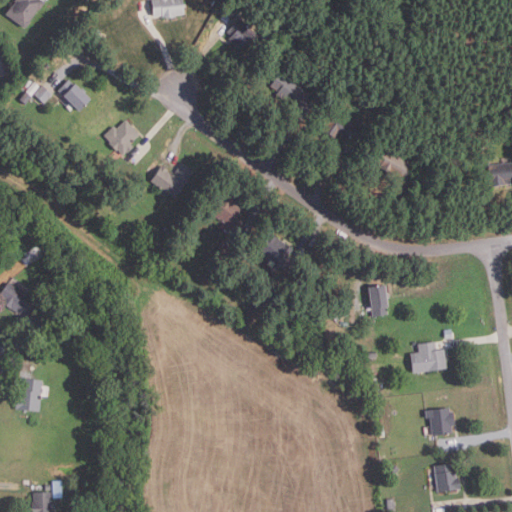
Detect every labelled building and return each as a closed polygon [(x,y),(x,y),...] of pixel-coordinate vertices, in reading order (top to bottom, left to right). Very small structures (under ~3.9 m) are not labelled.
[(26,27),(7,12),(13,4),(14,5),(17,0),(44,0),(46,1),(41,8),(40,7),(30,21),(31,22),(28,25),(27,25),(26,27)] [(164,17),(163,14),(155,16),(152,0),(184,0),(186,13),(164,17)] [(244,54),(231,42),(232,41),(230,39),(232,37),(227,33),(240,19),(259,37),(244,54)] [(289,35),(282,30),(289,20),(296,25),(289,35)] [(47,77),(38,85),(33,80),(42,72),(47,77)] [(304,108),(297,103),(296,105),(289,100),(287,102),(277,94),(279,91),(272,86),(281,73),(313,95),(304,108)] [(80,110),(58,90),(68,80),(74,85),(76,83),(92,98),(80,110)] [(53,93),(45,102),(35,93),(43,84),(53,93)] [(27,104),(20,98),(27,90),(33,96),(27,104)] [(348,141),(340,136),(338,140),(322,129),(336,108),(341,112),(340,114),(348,120),(351,114),(360,120),(356,126),(357,127),(348,141)] [(122,157),(110,143),(111,142),(103,133),(113,124),(117,129),(127,120),(140,134),(131,143),(135,147),(128,154),(127,152),(122,157)] [(409,181),(403,177),(402,179),(382,166),(383,165),(373,159),(382,144),(418,166),(409,181)] [(511,184),(491,186),(489,164),(511,162),(511,184)] [(176,200),(152,182),(164,166),(169,170),(168,172),(171,174),(172,172),(174,174),(183,163),(197,173),(176,200)] [(238,232),(212,213),(226,194),(234,200),(232,202),(245,211),(240,218),(245,221),(238,232)] [(281,268),(277,265),(279,262),(274,258),(272,260),(265,256),(267,253),(261,249),(273,233),(295,248),(292,252),(293,253),(284,266),(283,265),(281,268)] [(22,314),(13,308),(13,309),(3,302),(5,299),(0,295),(0,293),(8,282),(32,298),(22,314)] [(373,315),(370,286),(386,284),(390,313),(373,315)] [(455,340),(447,341),(446,330),(454,330),(455,340)] [(414,372),(412,353),(420,351),(419,343),(437,341),(438,350),(446,348),(448,368),(414,372)] [(41,411),(16,408),(19,390),(23,390),(24,378),(44,380),(41,411)] [(432,434),(430,417),(427,418),(426,410),(450,407),(451,411),(454,411),(456,424),(452,425),(453,432),(432,434)] [(400,467),(393,478),(386,474),(393,463),(400,467)] [(438,491),(435,465),(454,463),(455,470),(456,470),(457,477),(460,476),(462,488),(438,491)] [(29,511),(29,505),(31,505),(31,501),(34,501),(34,492),(51,491),(51,501),(54,501),(55,508),(50,508),(50,511),(29,511)]
